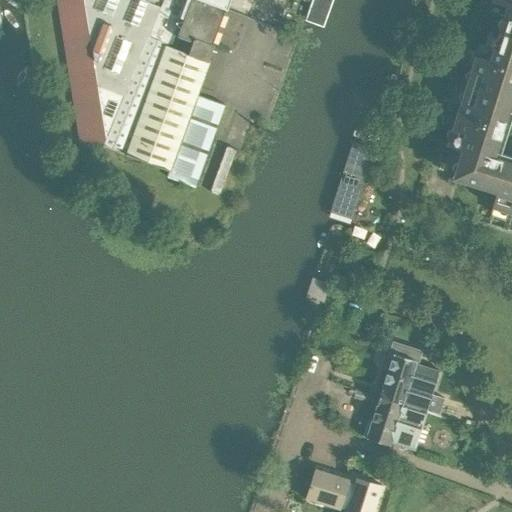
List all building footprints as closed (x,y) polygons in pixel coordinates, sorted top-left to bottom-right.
[(103,146),(105,142),(96,86),(89,87),(87,76),(95,75),(85,16),(82,0),(57,0),(74,105),(81,148),(103,146)] [(103,146),(105,147),(150,34),(151,34),(155,25),(164,0),(195,0),(224,9),(227,10),(230,0),(82,0),(85,16),(95,75),(87,76),(89,87),(96,86),(105,142),(103,146)] [(195,0),(164,0),(155,25),(211,44),(224,9),(195,0)] [(315,0),(314,2),(317,7),(322,9),(328,7),(330,0),(315,0)] [(511,162),(493,157),(508,111),(511,112),(511,0),(492,0),(492,2),(507,6),(503,19),(507,20),(498,50),(493,49),(489,61),(475,57),(465,88),(470,90),(465,103),(460,102),(452,129),(456,131),(451,147),(461,150),(457,162),(462,164),(457,180),(496,192),(493,202),(509,207),(507,212),(511,213),(511,162)] [(150,34),(105,147),(121,153),(178,174),(176,180),(195,187),(225,105),(196,95),(208,62),(208,61),(214,45),(211,44),(155,25),(151,34),(150,34)] [(469,55),(462,53),(459,62),(466,65),(469,55)] [(352,140),(328,221),(349,227),(374,147),(352,140)] [(102,199),(148,216),(155,198),(109,179),(102,199)] [(314,307),(318,306),(322,303),(347,231),(346,228),(341,226),(336,225),(332,225),(329,228),(306,295),(306,297),(307,302),(309,305),(314,307)] [(350,325),(357,328),(361,316),(354,313),(350,325)] [(392,349),(421,358),(424,348),(395,339),(392,349)] [(381,390),(379,398),(403,405),(403,404),(426,412),(438,372),(415,365),(416,361),(393,354),(382,390),(381,390)] [(403,405),(379,398),(376,406),(377,406),(367,438),(390,445),(391,441),(415,449),(426,412),(403,404),(403,405)] [(354,484),(349,482),(350,480),(315,469),(305,499),(340,510),(341,508),(346,510),(354,484)] [(346,510),(345,511),(374,511),(383,486),(356,477),(354,484),(346,510)]
